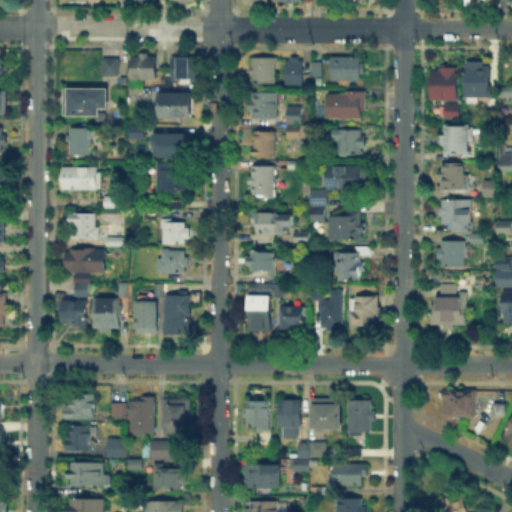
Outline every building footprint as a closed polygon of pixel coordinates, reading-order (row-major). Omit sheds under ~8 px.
[(133,56),(156,56),(156,81),(133,81),(133,56)] [(172,73),(172,56),(197,56),(197,84),(166,84),(166,73),(172,73)] [(366,57),(366,81),(333,81),(333,57),(366,57)] [(251,82),(251,58),(275,58),(275,82),(251,82)] [(106,59),(118,59),(118,77),(106,77),(106,59)] [(286,87),(286,61),(305,61),(304,87),(286,87)] [(322,63),(322,77),(314,77),(314,63),(322,63)] [(466,63),(483,63),(483,68),(491,68),(491,84),(501,84),(500,98),(466,98),(466,63)] [(430,67),(459,67),(459,100),(430,100),(430,67)] [(65,90),(108,90),(108,109),(101,109),(101,116),(65,116),(65,90)] [(367,94),(367,120),(327,119),(327,93),(367,94)] [(277,94),(277,118),(253,118),(253,113),(246,113),(247,98),(253,98),(253,94),(277,94)] [(192,95),(192,118),(163,117),(163,95),(192,95)] [(445,119),(446,105),(461,105),(461,120),(445,119)] [(302,108),(301,139),(288,139),(288,108),(302,108)] [(498,112),(498,124),(489,124),(489,112),(498,112)] [(472,126),(471,154),(448,154),(448,146),(441,146),(441,136),(448,136),(448,126),(472,126)] [(70,127),(102,127),(102,141),(92,141),(92,155),(70,155),(70,127)] [(139,138),(129,138),(129,127),(142,127),(142,138),(139,138)] [(362,131),(362,138),(369,138),(369,149),(362,149),(362,154),(341,154),(341,131),(362,131)] [(276,133),(276,157),(255,157),(255,133),(276,133)] [(182,137),(182,156),(153,156),(153,145),(149,145),(149,134),(182,134),(182,137)] [(497,146),(497,160),(483,160),(483,146),(497,146)] [(511,162),(511,171),(499,171),(499,162),(511,162)] [(193,165),(193,191),(157,191),(157,165),(193,165)] [(443,165),(467,165),(467,190),(443,190),(443,165)] [(64,188),(64,167),(101,167),(101,189),(64,188)] [(366,168),(366,188),(327,188),(327,185),(320,185),(320,175),(327,176),(327,167),(366,168)] [(251,168),(277,168),(276,198),(251,197),(251,168)] [(500,183),(500,197),(484,197),(484,183),(500,183)] [(314,203),(314,190),(328,190),(328,204),(314,203)] [(173,210),(173,201),(185,201),(185,210),(173,210)] [(444,223),(444,201),(471,201),(471,233),(449,233),(449,223),(444,223)] [(71,209),(80,209),(80,215),(99,215),(99,239),(71,239),(71,209)] [(312,221),(312,209),(324,209),(324,221),(312,221)] [(257,215),(292,215),(292,224),(285,224),(285,234),(257,233),(257,215)] [(331,241),(331,215),(361,215),(361,241),(331,241)] [(185,221),(185,229),(191,229),(191,239),(185,239),(185,243),(164,243),(164,220),(185,221)] [(511,223),(511,232),(499,232),(499,223),(511,223)] [(308,232),(308,242),(296,242),(296,232),(308,232)] [(472,236),(484,236),(484,244),(472,244),(472,236)] [(109,246),(109,237),(120,238),(120,246),(109,246)] [(466,242),(466,267),(441,266),(441,241),(466,242)] [(361,278),(337,278),(337,253),(358,253),(358,248),(372,248),(372,256),(361,256),(361,278)] [(106,250),(106,274),(66,273),(66,250),(106,250)] [(185,250),(185,257),(190,257),(190,268),(185,268),(185,274),(158,274),(158,257),(165,257),(165,250),(185,250)] [(251,253),(276,253),(276,272),(251,272),(251,253)] [(498,259),(511,259),(511,288),(497,288),(498,259)] [(265,318),(265,330),(254,330),(254,318),(247,318),(247,295),(258,295),(258,285),(270,285),(270,318),(265,318)] [(275,297),(275,286),(284,286),(284,297),(275,297)] [(90,287),(90,296),(78,296),(78,287),(90,287)] [(312,303),(312,288),(323,288),(323,299),(328,299),(328,291),(345,291),(345,330),(322,330),(322,303),(312,303)] [(441,301),(442,288),(468,288),(468,328),(434,327),(435,301),(441,301)] [(192,295),(191,334),(167,334),(168,295),(192,295)] [(151,296),(151,302),(159,302),(159,329),(139,329),(139,296),(151,296)] [(0,327),(0,297),(8,297),(8,327),(0,327)] [(351,298),(380,298),(380,329),(351,329),(351,298)] [(96,325),(96,300),(121,300),(121,325),(96,325)] [(88,301),(88,326),(63,326),(63,301),(88,301)] [(282,308),(304,308),(304,329),(282,328),(282,308)] [(476,391),(476,417),(444,417),(444,391),(476,391)] [(248,429),(248,396),(271,396),(271,429),(248,429)] [(70,419),(70,398),(98,398),(98,419),(70,419)] [(165,432),(165,398),(197,398),(196,432),(165,432)] [(374,399),(374,433),(349,432),(350,399),(374,399)] [(114,418),(114,400),(156,401),(156,435),(132,435),(132,418),(114,418)] [(301,437),(282,437),(282,400),(301,401),(301,437)] [(314,400),(343,400),(342,430),(314,430),(314,400)] [(493,417),(494,404),(506,404),(506,417),(493,417)] [(511,411),(500,438),(511,443),(511,411)] [(69,449),(70,425),(92,426),(92,449),(69,449)] [(300,458),(300,439),(327,440),(327,458),(300,458)] [(109,457),(109,440),(128,440),(128,457),(109,457)] [(154,459),(154,441),(175,441),(175,459),(154,459)] [(144,462),(144,471),(130,470),(130,461),(144,462)] [(72,485),(72,462),(108,462),(108,486),(72,485)] [(293,472),(293,463),(307,463),(307,472),(293,472)] [(366,464),(366,487),(334,487),(334,464),(366,464)] [(280,466),(280,490),(245,490),(245,466),(280,466)] [(185,470),(185,489),(156,489),(156,470),(185,470)] [(313,495),(313,487),(326,487),(326,495),(313,495)] [(463,495),(468,511),(446,511),(443,502),(463,495)] [(69,511),(69,499),(105,499),(105,511),(69,511)] [(366,501),(366,511),(340,511),(340,501),(366,501)] [(185,503),(185,511),(146,511),(146,503),(185,503)] [(250,511),(250,503),(279,503),(279,511),(250,511)]
